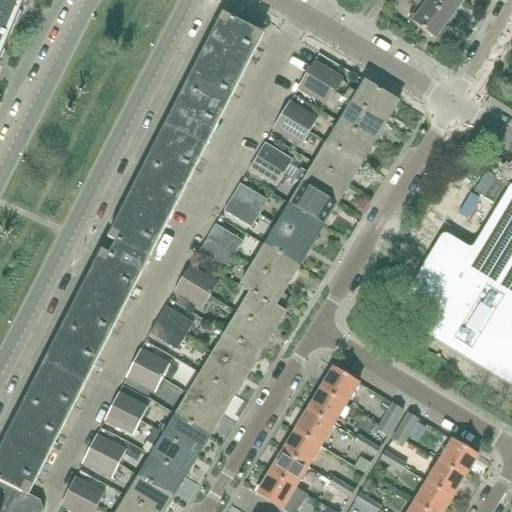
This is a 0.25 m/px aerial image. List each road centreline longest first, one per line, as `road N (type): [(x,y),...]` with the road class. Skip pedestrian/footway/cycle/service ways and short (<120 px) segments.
road 1 (secondary): [(0,369),(199,0)]
road 2 (residential): [(315,331),(449,103)]
road 3 (residential): [(511,453),(315,331)]
road 4 (residential): [(202,511),(315,331)]
road 5 (residential): [(449,103),(270,0)]
road 6 (secondary): [(86,0),(0,185)]
